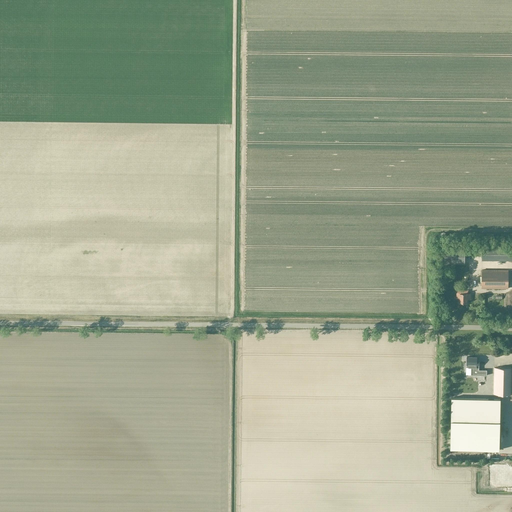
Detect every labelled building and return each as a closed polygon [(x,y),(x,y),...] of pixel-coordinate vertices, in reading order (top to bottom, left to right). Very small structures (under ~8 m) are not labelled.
[(444,248),(444,264),(464,264),(464,248),(444,248)] [(511,260),(511,248),(482,248),(482,261),(511,260)] [(508,289),(508,270),(482,270),(481,288),(508,289)] [(460,293),(456,293),(456,299),(459,299),(459,303),(466,303),(466,299),(470,299),(470,294),(467,294),(467,291),(460,291),(460,293)] [(480,357),(476,357),(467,357),(467,364),(466,367),(476,368),(476,364),(482,364),(483,357),(480,357)] [(511,394),(511,368),(494,368),(493,394),(511,394)] [(500,399),(451,398),(449,449),(499,450),(500,399)]
